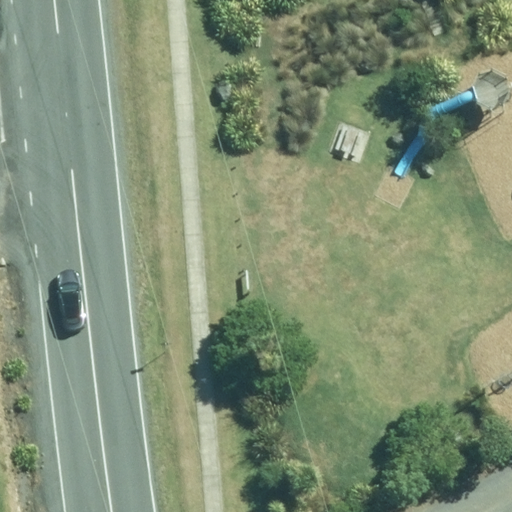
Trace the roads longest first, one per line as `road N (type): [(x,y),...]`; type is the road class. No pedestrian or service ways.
road 1 (secondary): [(65,130),(110,511)]
road 2 (secondary): [(52,0),(65,130)]
